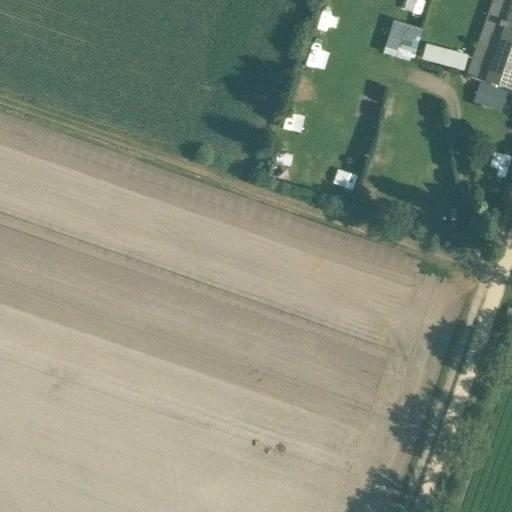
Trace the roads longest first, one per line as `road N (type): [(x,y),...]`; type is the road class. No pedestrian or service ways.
road 1 (track): [(0,107),(497,282)]
road 2 (unclassified): [(419,511),(511,239)]
